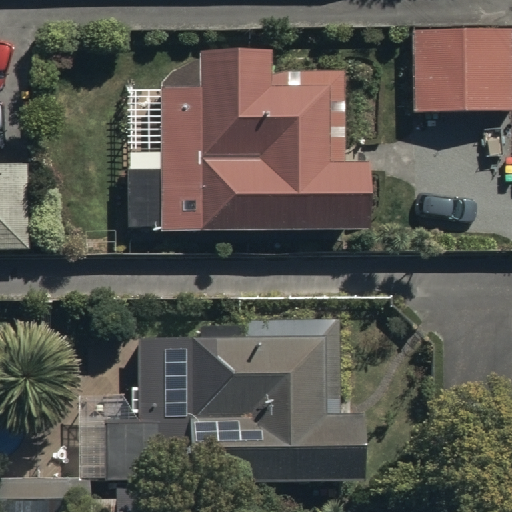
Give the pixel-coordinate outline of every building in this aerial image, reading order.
[(510,25),(406,25),(407,108),(510,107),(510,25)] [(123,163),(123,219),(361,219),(362,153),(343,152),(344,66),(267,66),(267,43),(195,43),(195,82),(155,82),(155,163),(123,163)] [(0,244),(24,245),(25,156),(0,156),(0,244)] [(237,313),(237,329),(179,330),(179,334),(134,334),(137,475),(360,471),(359,406),(322,406),(321,327),(311,327),(311,311),(237,313)] [(74,511),(74,473),(0,474),(0,511),(74,511)]
